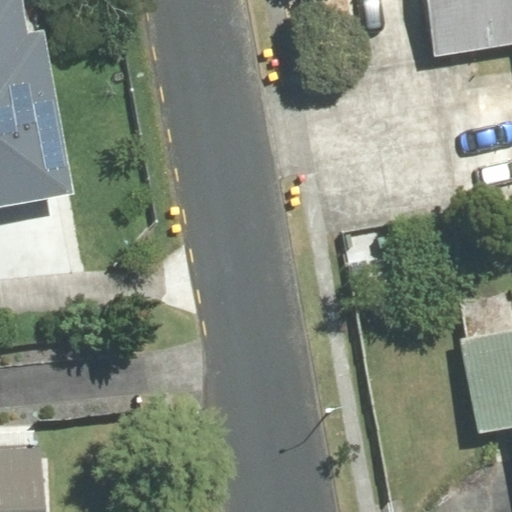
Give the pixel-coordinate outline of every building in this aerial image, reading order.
[(18,0),(0,0),(0,210),(72,197),(41,32),(25,34),(18,0)] [(511,0),(347,0),(350,13),(416,2),(425,60),(511,46),(511,0)] [(511,85),(511,84),(449,95),(467,197),(511,188),(511,85)] [(511,326),(455,336),(472,432),(511,424),(511,326)] [(42,511),(39,436),(0,437),(0,511),(42,511)]
